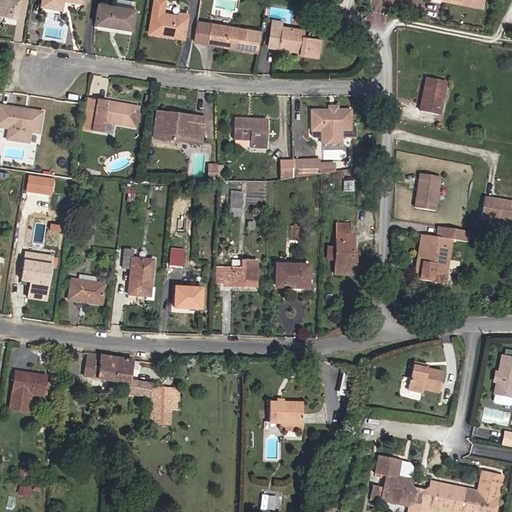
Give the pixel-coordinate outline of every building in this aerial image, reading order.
[(0,0),(0,14),(17,18),(19,0),(0,0)] [(68,0),(81,2),(81,0),(41,0),(41,6),(60,9),(61,0),(68,0)] [(163,0),(153,0),(148,33),(183,39),(187,15),(178,13),(178,16),(162,13),(163,0)] [(482,8),(483,0),(461,0),(463,0),(463,4),(482,8)] [(131,30),(135,10),(98,3),(94,23),(131,30)] [(317,58),(320,39),(302,36),(303,30),(280,27),(281,22),(272,20),(269,37),(279,39),(277,48),(300,52),(299,55),(317,58)] [(205,44),(209,24),(197,22),(193,42),(205,44)] [(257,52),(261,32),(209,24),(205,44),(257,52)] [(277,48),(279,39),(269,37),(268,47),(277,48)] [(439,116),(446,82),(426,78),(419,112),(439,116)] [(91,131),(96,101),(86,100),(81,130),(91,131)] [(134,128),(138,108),(96,101),(91,131),(101,133),(103,123),(134,128)] [(42,113),(6,107),(3,128),(9,129),(7,139),(28,143),(30,132),(39,133),(42,113)] [(356,138),(355,125),(350,125),(350,110),(337,111),(329,111),(311,111),(312,137),(313,138),(321,138),(341,138),(356,138)] [(202,146),(205,117),(155,111),(151,140),(202,146)] [(266,150),(267,120),(246,119),(246,123),(234,122),(233,140),(235,140),(234,147),(249,147),(249,149),(266,150)] [(292,161),(292,159),(279,159),(279,181),(292,178),(292,161)] [(333,172),(333,163),(318,163),(318,160),(292,161),(292,178),(333,172)] [(217,181),(217,165),(208,165),(208,181),(217,181)] [(434,212),(440,178),(420,175),(414,208),(434,212)] [(49,191),(51,180),(36,177),(36,179),(34,188),(43,189),(42,190),(49,191)] [(34,188),(36,179),(28,178),(26,186),(34,188)] [(354,191),(354,181),(344,181),(344,191),(354,191)] [(133,202),(134,189),(125,188),(124,193),(128,194),(127,201),(133,202)] [(241,209),(242,193),(231,192),(229,208),(241,209)] [(511,223),(511,202),(484,198),(481,218),(511,223)] [(352,253),(353,236),(350,236),(351,225),(337,224),(336,248),(335,260),(334,274),(355,275),(356,256),(352,255),(352,253)] [(298,241),(298,227),(291,227),(290,240),(298,241)] [(444,284),(451,240),(467,242),(468,232),(438,227),(437,237),(423,235),(421,252),(426,253),(424,262),(417,261),(414,280),(444,284)] [(424,262),(426,253),(421,252),(423,235),(421,235),(417,261),(424,262)] [(335,260),(336,248),(328,248),(327,259),(335,260)] [(182,269),(184,250),(170,249),(168,267),(182,269)] [(150,286),(153,261),(131,259),(132,251),(124,250),(122,269),(130,270),(128,295),(146,296),(145,300),(152,300),(153,287),(150,286)] [(51,259),(51,257),(24,253),(20,281),(47,285),(50,268),(51,259)] [(255,287),(256,262),(242,262),(242,269),(217,269),(216,283),(224,284),(223,286),(255,287)] [(308,289),(308,266),(276,265),(275,288),(308,289)] [(101,305),(104,285),(95,283),(95,278),(79,275),(78,281),(71,280),(68,300),(101,305)] [(200,309),(201,289),(175,288),(174,308),(200,309)] [(113,382),(117,359),(88,354),(84,377),(113,382)] [(511,358),(501,357),(498,373),(495,373),(493,382),(496,383),(492,401),(494,404),(508,407),(511,405),(511,400),(511,358)] [(130,381),(132,369),(138,370),(139,362),(117,359),(113,382),(129,384),(127,394),(148,398),(150,384),(130,381)] [(437,393),(441,373),(425,369),(413,367),(407,390),(420,393),(421,389),(437,393)] [(42,397),(45,377),(15,372),(9,410),(27,413),(30,395),(42,397)] [(171,411),(172,389),(151,388),(150,425),(171,425),(171,411)] [(179,411),(180,389),(172,389),(171,411),(179,411)] [(302,424),(302,404),(282,403),(277,403),(269,403),(268,423),(280,424),(302,424)] [(302,433),(302,424),(280,424),(280,432),(302,433)] [(511,433),(505,432),(502,446),(511,447),(511,433)] [(495,511),(502,477),(481,473),(477,492),(430,482),(429,489),(424,492),(412,490),(410,485),(413,468),(410,464),(378,458),(375,473),(386,475),(383,489),(372,487),(369,499),(409,507),(407,511),(429,511),(430,511),(435,511),(495,511)] [(66,498),(67,487),(54,486),(52,497),(66,498)]
